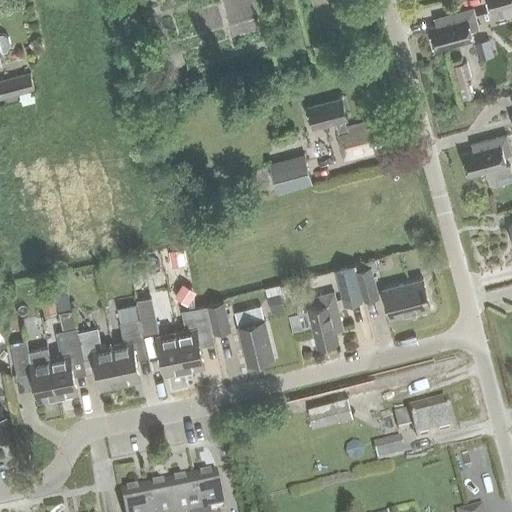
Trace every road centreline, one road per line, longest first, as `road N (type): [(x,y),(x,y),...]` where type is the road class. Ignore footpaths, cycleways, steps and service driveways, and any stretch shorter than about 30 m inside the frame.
road 1 (residential): [(0,495),(50,483),(90,437),(477,339)]
road 2 (residential): [(477,339),(389,0)]
road 3 (residential): [(511,465),(477,339)]
